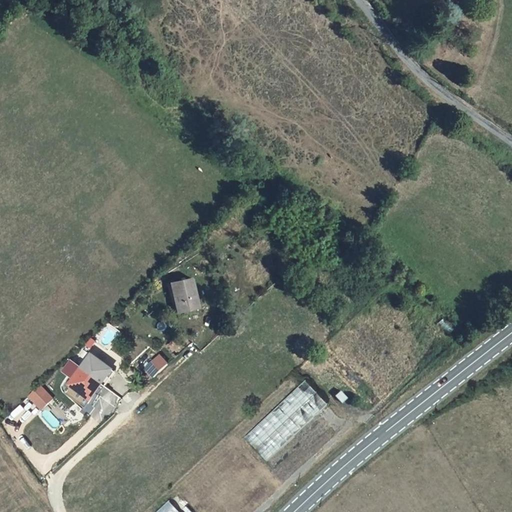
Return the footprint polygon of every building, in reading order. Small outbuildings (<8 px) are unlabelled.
[(198,305),(192,275),(170,280),(178,309),(198,305)] [(95,351),(71,381),(90,396),(115,367),(95,351)] [(144,369),(152,378),(169,363),(160,353),(144,369)] [(42,380),(31,390),(38,397),(49,387),(42,380)] [(297,432),(329,405),(309,382),(273,413),(275,416),(284,409),(292,418),(288,421),(297,432)] [(3,393),(0,394),(0,407),(9,403),(3,393)] [(180,511),(169,499),(154,511),(180,511)]
